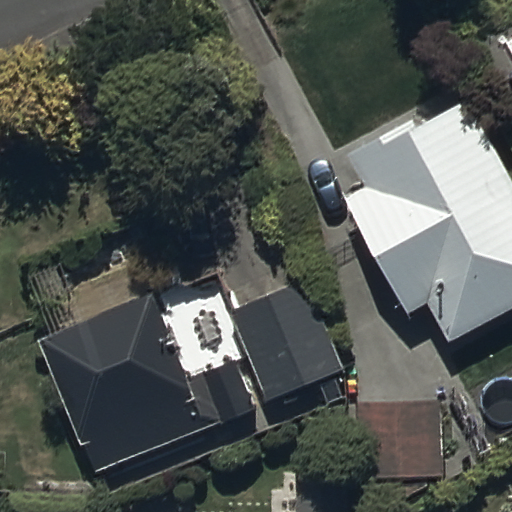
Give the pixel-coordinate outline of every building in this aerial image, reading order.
[(511,67),(503,73),(511,89),(511,67)] [(362,206),(351,212),(409,322),(431,311),(452,351),(511,319),(511,176),(478,110),(391,155),(386,145),(354,162),(362,178),(350,184),(362,206)] [(309,286),(236,315),(273,407),(346,378),(309,286)] [(157,299),(42,344),(98,483),(258,418),(237,365),(191,384),(157,299)] [(445,482),(441,404),(374,408),(377,485),(445,482)]
